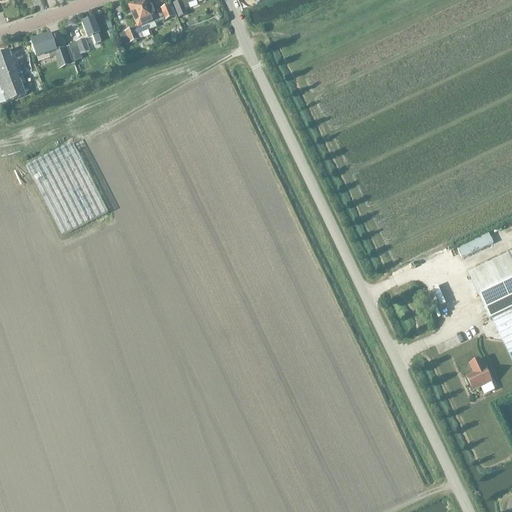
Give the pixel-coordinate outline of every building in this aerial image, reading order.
[(141,0),(138,2),(147,25),(153,22),(155,25),(165,20),(165,21),(173,18),(169,6),(160,9),(162,13),(155,16),(148,0),(141,0)] [(196,4),(194,0),(181,0),(183,3),(181,3),(180,1),(174,4),(179,17),(185,15),(183,9),(196,4)] [(138,2),(128,6),(137,28),(134,30),(133,29),(120,35),(124,46),(138,40),(135,33),(142,30),(141,27),(147,25),(138,2)] [(92,19),(81,23),(87,39),(92,37),(95,44),(100,42),(92,19)] [(48,36),(30,42),(35,56),(47,52),(49,56),(54,55),(58,69),(74,64),(68,47),(54,51),(52,47),(52,46),(48,36)] [(84,39),(75,43),(79,55),(89,52),(84,39)] [(0,105),(24,97),(42,90),(26,45),(8,51),(0,54),(0,105)] [(26,167),(61,236),(107,213),(72,144),(26,167)] [(488,233),(456,248),(462,259),(493,244),(488,233)] [(511,253),(468,274),(490,320),(492,319),(511,309),(511,253)] [(432,291),(426,293),(432,308),(438,306),(432,291)] [(511,309),(492,319),(511,361),(511,309)] [(468,332),(461,336),(464,343),(472,340),(468,332)] [(491,383),(484,369),(480,360),(469,365),(474,374),(466,377),(473,391),(491,383)]
